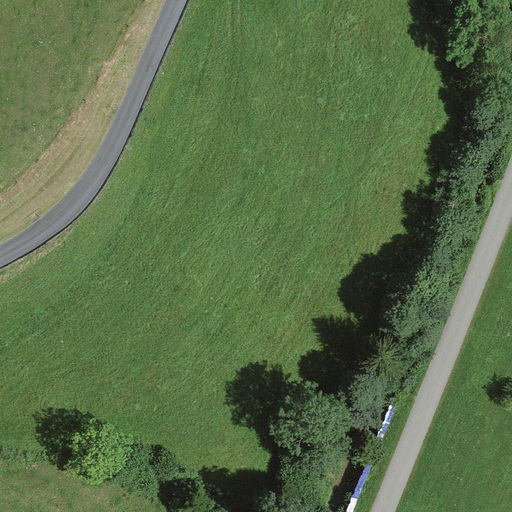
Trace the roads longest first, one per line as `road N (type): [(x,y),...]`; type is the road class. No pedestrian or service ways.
road 1 (unclassified): [(511,183),(383,511)]
road 2 (tertiary): [(176,0),(90,184),(0,254)]
